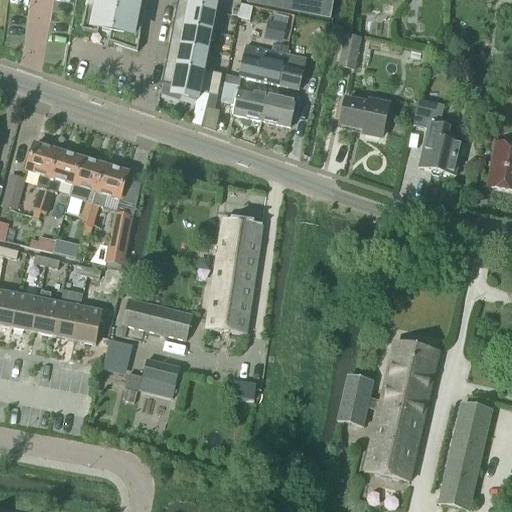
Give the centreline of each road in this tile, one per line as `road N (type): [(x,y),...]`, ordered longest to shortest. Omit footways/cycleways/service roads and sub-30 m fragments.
road 1 (tertiary): [(511,242),(135,125)]
road 2 (residential): [(138,511),(143,488),(119,462),(0,438)]
road 3 (tertiary): [(135,125),(0,76)]
road 4 (residential): [(135,125),(161,0)]
